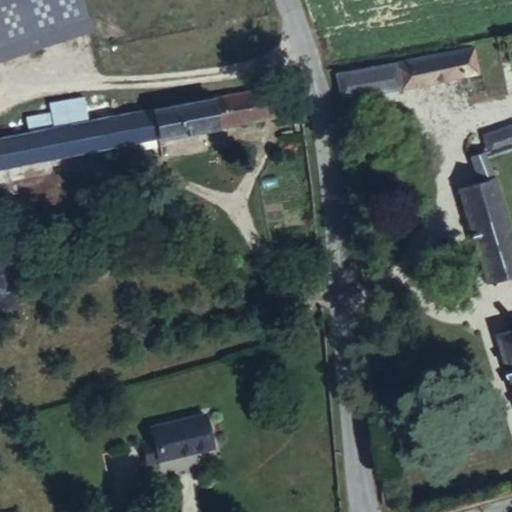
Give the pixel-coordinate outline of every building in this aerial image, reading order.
[(472,51),(338,74),(344,99),(476,78),(472,51)] [(0,177),(281,128),(274,88),(87,121),(53,127),(28,132),(0,136),(0,177)] [(53,127),(87,121),(81,93),(46,99),(48,108),(53,127)] [(28,132),(53,127),(48,108),(24,113),(28,132)] [(490,156),(511,150),(511,134),(485,142),(490,156)] [(479,180),(459,187),(487,286),(511,276),(511,229),(488,149),(481,151),(482,158),(473,160),(479,180)] [(164,446),(168,462),(172,481),(228,468),(220,432),(164,446)] [(172,481),(168,462),(155,464),(160,485),(172,481)]
